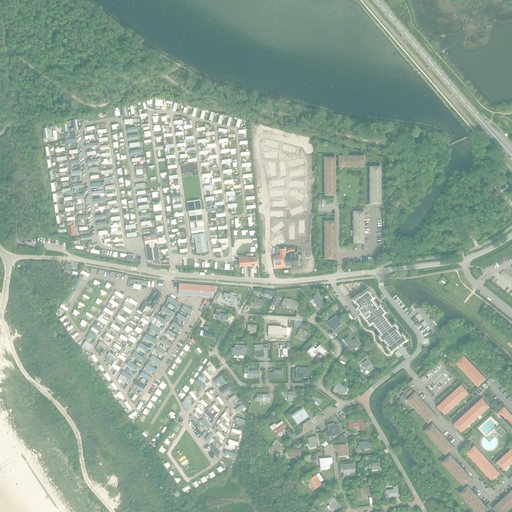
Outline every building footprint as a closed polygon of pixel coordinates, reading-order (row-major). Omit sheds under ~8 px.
[(137,178),(144,177),(144,173),(146,173),(145,168),(143,169),(142,165),(135,166),(137,178)] [(188,211),(189,216),(191,233),(204,231),(202,214),(200,215),(199,210),(201,209),(199,200),(187,202),(188,211)] [(207,251),(204,233),(192,235),(192,238),(195,238),(196,246),(198,246),(199,252),(207,251)] [(147,260),(151,260),(160,258),(156,235),(144,236),(147,260)] [(280,255),(273,256),(274,268),(285,267),(285,265),(298,264),(298,259),(299,259),(298,255),(297,255),(295,256),(295,254),(290,254),(290,256),(286,256),(285,249),(279,249),(280,255)] [(239,267),(257,265),(256,257),(246,258),(246,257),(238,257),(239,267)] [(74,285),(78,287),(83,279),(80,277),(74,285)] [(147,282),(129,279),(128,287),(145,290),(147,282)] [(216,286),(199,284),(180,283),(179,295),(213,297),(213,291),(216,291),(216,286)] [(359,293),(351,299),(357,307),(355,308),(363,318),(365,317),(368,321),(367,323),(369,326),(372,323),(375,327),(376,326),(378,329),(376,329),(379,333),(377,335),(379,338),(380,337),(384,342),(385,341),(387,344),(385,346),(390,353),(393,351),(392,350),(394,348),(395,349),(398,347),(397,346),(399,344),(400,346),(403,343),(402,342),(404,340),(405,342),(408,340),(402,332),(399,334),(398,332),(399,331),(395,326),(396,325),(394,322),(391,324),(383,314),(386,312),(384,309),(382,310),(379,306),(381,305),(379,303),(377,305),(376,303),(375,301),(374,301),(373,299),(375,297),(367,288),(360,293),(359,293)] [(75,293),(71,290),(66,299),(69,301),(75,293)] [(155,307),(163,295),(156,291),(149,303),(155,307)] [(314,298),(312,299),(315,303),(316,305),(322,301),(319,298),(322,296),(318,291),(315,293),(316,295),(314,296),(314,298)] [(231,294),(224,293),(223,297),(225,297),(225,300),(231,302),(231,304),(236,305),(238,297),(230,295),(231,294)] [(262,307),(264,301),(255,298),(253,304),(262,307)] [(296,306),(291,304),(292,301),(284,298),(282,304),(286,306),(286,307),(295,310),(296,307),(296,306)] [(139,310),(144,314),(148,307),(143,304),(139,310)] [(225,319),(226,314),(219,313),(219,310),(216,309),(215,315),(217,315),(216,318),(221,319),(222,318),(225,319)] [(132,321),(137,324),(141,318),(136,314),(132,321)] [(97,319),(106,325),(108,321),(99,316),(97,319)] [(328,324),(331,328),(332,328),(334,330),(336,329),(340,325),(337,321),(338,320),(335,316),(329,320),(327,322),(329,324),(328,324)] [(171,325),(179,330),(182,327),(173,321),(171,325)] [(205,326),(203,332),(205,333),(205,336),(210,337),(213,338),(213,336),(214,332),(207,330),(208,327),(205,326)] [(268,326),(268,333),(278,334),(286,335),(286,328),(279,328),(279,326),(268,326)] [(305,338),(308,332),(300,328),(297,334),(305,338)] [(350,349),(356,345),(349,336),(344,340),(349,346),(349,347),(350,349)] [(160,342),(168,346),(170,343),(163,338),(160,342)] [(85,340),(82,346),(88,351),(92,345),(85,340)] [(255,350),(256,358),(264,357),(264,349),(263,350),(262,345),(254,345),(254,350),(255,350)] [(320,345),(319,346),(315,349),(313,346),(307,352),(313,358),(319,351),(324,356),(328,353),(320,345)] [(232,347),(231,354),(234,354),(236,354),(236,355),(239,355),(239,354),(241,355),(241,354),(246,354),(246,346),(235,346),(235,348),(232,347)] [(279,357),(287,356),(287,349),(281,349),(281,346),(279,346),(279,357)] [(155,350),(163,355),(165,351),(157,347),(155,350)] [(152,355),(150,359),(159,365),(162,361),(152,355)] [(456,363),(460,368),(467,361),(463,356),(456,363)] [(374,369),(367,360),(362,363),(364,366),(363,366),(366,370),(364,372),(366,373),(366,374),(367,374),(374,369)] [(465,372),(472,366),(467,361),(460,368),(465,372)] [(465,372),(469,377),(476,370),(472,366),(465,372)] [(308,367),(299,367),(299,371),(296,371),(296,377),(308,377),(308,367)] [(259,377),(259,371),(249,371),(249,368),(244,368),(244,374),(247,374),(247,377),(252,377),(252,376),(255,376),(255,377),(259,377)] [(208,379),(211,377),(205,370),(203,372),(208,379)] [(469,377),(473,381),(480,375),(476,370),(469,377)] [(222,378),(220,375),(213,381),(215,383),(222,378)] [(480,375),(473,381),(478,386),(485,380),(480,375)] [(347,389),(340,384),(338,382),(334,387),(338,390),(338,391),(343,395),(347,389)] [(220,391),(222,393),(229,387),(228,385),(220,391)] [(457,390),(463,397),(468,393),(462,386),(457,390)] [(463,397),(457,390),(452,394),(459,402),(463,397)] [(195,400),(197,398),(192,391),(189,393),(195,400)] [(211,399),(213,397),(207,391),(205,393),(211,399)] [(297,399),(297,396),(297,392),(284,392),(284,395),(288,395),(288,401),(295,401),(295,399),(297,399)] [(320,404),(324,398),(316,392),(312,398),(320,404)] [(228,400),(229,402),(237,397),(235,394),(228,400)] [(267,403),(270,403),(270,396),(267,396),(267,394),(256,394),(257,398),(255,398),(255,401),(257,401),(263,401),(263,402),(267,402),(267,403)] [(407,400),(411,405),(417,399),(413,394),(407,400)] [(459,402),(452,394),(448,399),(454,406),(459,402)] [(411,405),(415,409),(422,403),(417,399),(411,405)] [(454,406),(448,399),(443,403),(450,410),(454,406)] [(478,404),(484,411),(489,406),(482,399),(478,404)] [(415,409),(420,414),(426,408),(422,403),(415,409)] [(450,410),(443,403),(438,407),(445,414),(450,410)] [(212,406),(218,412),(220,410),(214,404),(212,406)] [(235,410),(237,413),(245,407),(242,404),(235,410)] [(473,408),(480,415),(484,411),(478,404),(473,408)] [(291,414),(297,422),(307,415),(302,406),(291,414)] [(496,414),(501,419),(508,412),(503,407),(496,414)] [(420,414),(424,418),(430,413),(426,408),(420,414)] [(468,412),(475,419),(480,415),(473,408),(468,412)] [(209,411),(207,414),(213,420),(215,417),(209,411)] [(475,419),(468,412),(464,416),(470,423),(475,419)] [(505,423),(511,416),(508,412),(501,419),(505,423)] [(230,420),(224,413),(222,415),(228,422),(230,420)] [(430,413),(424,418),(428,423),(434,417),(430,413)] [(198,421),(192,415),(190,417),(196,423),(198,421)] [(470,423),(464,416),(459,420),(466,428),(470,423)] [(352,420),(348,421),(350,429),(353,428),(353,427),(355,427),(360,426),(361,430),(366,429),(364,423),(363,423),(362,419),(355,420),(352,421),(352,420)] [(466,428),(459,420),(454,425),(461,432),(466,428)] [(227,430),(221,422),(219,424),(225,432),(227,430)] [(284,429),(281,424),(277,426),(275,423),(270,426),(271,429),(273,431),(272,432),(275,436),(277,434),(277,433),(282,430),(284,429)] [(328,424),(327,424),(328,430),(327,430),(328,434),(329,436),(337,435),(337,434),(339,433),(339,430),(338,425),(337,424),(335,424),(334,423),(328,424)] [(425,431),(429,436),(436,429),(432,424),(425,431)] [(429,436),(433,440),(440,434),(436,429),(429,436)] [(216,433),(222,440),(224,438),(218,431),(216,433)] [(440,434),(433,440),(437,445),(444,438),(440,434)] [(316,445),(318,444),(317,439),(315,440),(314,437),(308,438),(309,444),(311,443),(312,447),(316,446),(316,445)] [(437,445),(441,450),(449,443),(444,438),(437,445)] [(449,443),(441,450),(446,454),(453,448),(449,443)] [(346,445),(334,446),(335,449),(338,449),(338,455),(347,455),(346,445)] [(471,458),(478,451),(474,446),(466,453),(471,458)] [(300,449),(296,450),(288,451),(289,457),(294,456),(297,455),(298,457),(301,457),(300,449)] [(471,458),(475,462),(482,456),(478,451),(471,458)] [(511,463),(511,459),(507,454),(503,458),(509,466),(511,463)] [(442,462),(446,467),(454,460),(449,455),(442,462)] [(482,456),(475,462),(479,467),(487,460),(482,456)] [(320,459),(321,469),(329,468),(329,462),(332,461),(332,458),(320,459)] [(509,466),(503,458),(498,463),(504,470),(509,466)] [(450,471),(458,465),(454,460),(446,467),(450,471)] [(479,467),(483,472),(491,465),(487,460),(479,467)] [(354,472),(353,463),(340,465),(341,472),(343,472),(344,473),(354,472)] [(450,471),(455,476),(462,469),(458,465),(450,471)] [(483,472),(488,476),(495,470),(491,465),(483,472)] [(455,476),(459,481),(466,474),(462,469),(455,476)] [(495,470),(488,476),(492,481),(499,475),(495,470)] [(466,474),(459,481),(463,486),(471,479),(466,474)] [(318,484),(320,482),(315,475),(308,480),(314,489),(319,486),(318,484)] [(393,487),(393,490),(386,490),(386,493),(388,493),(388,497),(397,496),(397,486),(393,487)] [(369,491),(369,487),(357,488),(358,498),(367,497),(366,494),(368,494),(368,491),(369,491)] [(460,493),(464,498),(471,491),(467,487),(460,493)] [(471,491),(464,498),(468,502),(475,496),(471,491)] [(327,499),(331,509),(339,505),(335,495),(327,499)] [(468,502),(472,507),(479,500),(475,496),(468,502)] [(503,500),(510,507),(511,505),(511,500),(508,496),(503,500)] [(472,507),(476,511),(483,505),(479,500),(472,507)] [(510,507),(503,500),(499,504),(505,511),(510,507)]
